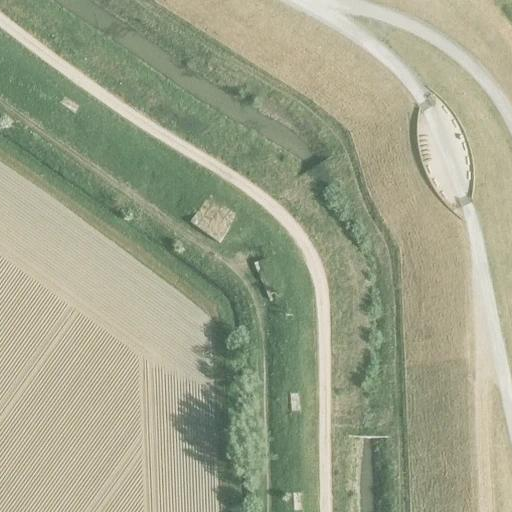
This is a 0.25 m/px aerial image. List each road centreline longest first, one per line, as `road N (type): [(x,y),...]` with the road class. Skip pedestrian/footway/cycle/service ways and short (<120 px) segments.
road 1 (track): [(264,338),(260,301),(236,272),(0,103)]
road 2 (track): [(271,511),(264,338)]
